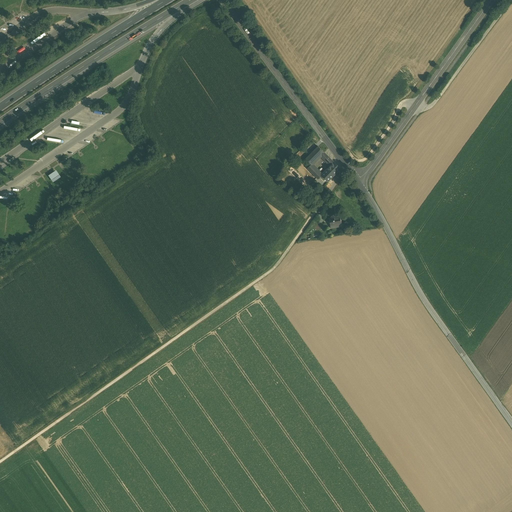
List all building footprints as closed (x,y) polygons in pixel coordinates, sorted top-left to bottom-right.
[(311,140),(295,156),(302,162),(318,147),(311,140)] [(318,147),(302,162),(308,168),(312,165),(324,152),(318,147)] [(334,162),(328,156),(325,160),(331,166),(334,162)] [(341,169),(334,162),(331,166),(327,170),(334,176),(341,169)] [(322,175),(315,168),(311,172),(318,179),(322,176),(322,175)] [(334,176),(327,170),(322,175),(322,176),(328,182),(334,176)] [(56,172),(48,177),(53,183),(60,178),(56,172)] [(340,217),(329,219),(331,226),(338,225),(338,227),(342,226),(340,217)]
